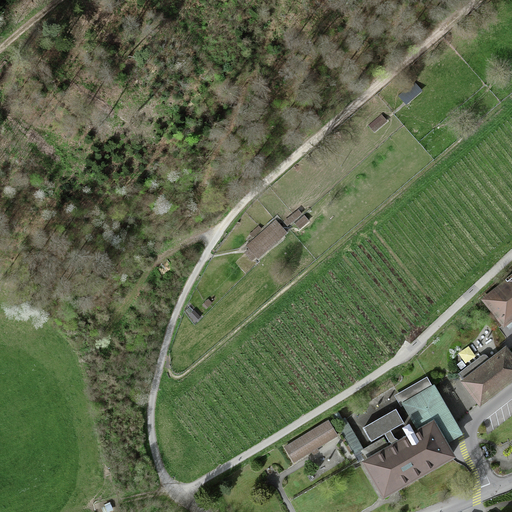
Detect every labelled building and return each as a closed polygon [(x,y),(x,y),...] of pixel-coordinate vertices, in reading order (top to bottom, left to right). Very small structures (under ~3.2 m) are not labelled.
[(415,86),(402,97),(407,103),(420,92),(415,86)] [(374,131),(386,121),(381,115),(369,125),(374,131)] [(277,231),(282,227),(277,222),(266,231),(265,230),(253,240),(254,241),(248,247),(258,258),(282,237),(277,231)] [(511,275),(506,280),(507,282),(485,300),(504,325),(511,318),(511,275)] [(483,355),(458,374),(481,403),(511,379),(511,359),(506,351),(491,362),(486,356),(483,355)] [(398,445),(390,431),(385,434),(389,442),(386,444),(383,438),(360,452),(384,495),(451,457),(444,443),(459,435),(427,377),(398,393),(421,432),(415,436),(409,425),(403,429),(409,439),(398,445)] [(371,442),(385,434),(390,431),(404,423),(396,409),(364,428),(371,442)] [(328,421),(285,447),(294,462),(337,435),(328,421)]
